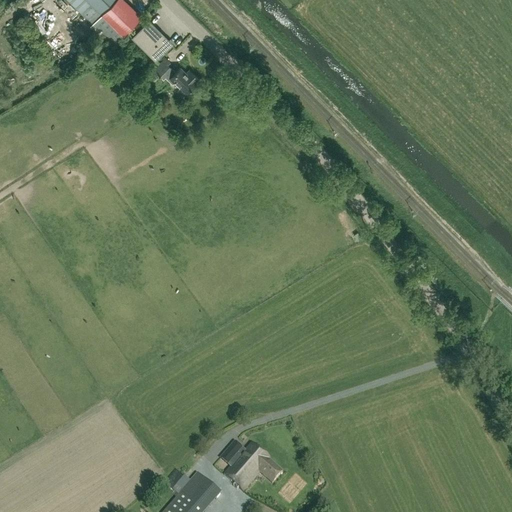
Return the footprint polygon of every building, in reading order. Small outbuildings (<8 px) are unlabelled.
[(138,19),(119,0),(67,0),(87,19),(92,24),(90,26),(111,46),(138,19)] [(157,11),(163,17),(168,11),(161,6),(157,11)] [(61,13),(43,24),(59,51),(56,53),(62,63),(78,53),(77,51),(87,45),(83,38),(73,44),(66,31),(70,29),(61,13)] [(156,61),(171,45),(147,21),(144,25),(144,24),(131,37),(156,61)] [(180,67),(174,73),(171,70),(172,69),(167,64),(158,73),(162,78),(165,76),(172,83),(174,80),(186,92),(196,83),(195,82),(198,79),(192,72),(188,76),(180,67)] [(282,472),(269,461),(270,460),(252,444),(244,452),(234,443),(214,467),(221,473),(230,462),(234,465),(224,476),(242,492),(259,473),(272,484),(282,472)] [(198,474),(164,511),(205,511),(221,495),(198,474)]
